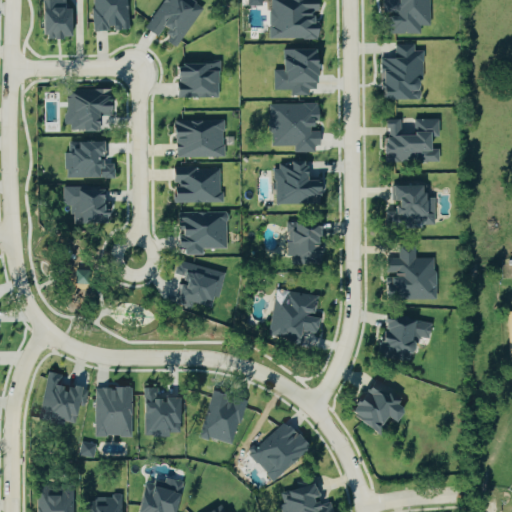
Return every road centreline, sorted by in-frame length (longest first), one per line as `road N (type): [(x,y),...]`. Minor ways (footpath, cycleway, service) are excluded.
road 1 (residential): [(311,406),(344,347),(353,296),(349,0)]
road 2 (residential): [(47,330),(24,296),(14,256),(12,0)]
road 3 (residential): [(338,441),(311,406),(248,366),(96,354),(47,330)]
road 4 (residential): [(139,66),(135,257)]
road 5 (residential): [(47,330),(17,388),(12,511)]
road 6 (residential): [(11,69),(139,66)]
